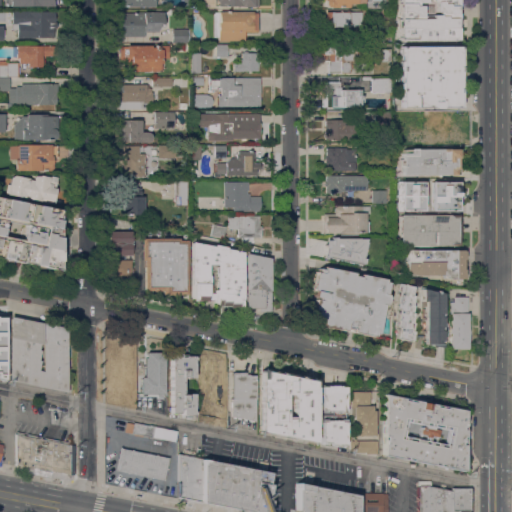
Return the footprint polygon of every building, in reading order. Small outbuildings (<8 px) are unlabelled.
[(401,28),(398,28),(398,18),(401,18),(401,11),(399,11),(399,2),(400,2),(400,0),(458,0),(458,39),(401,39),(401,28)] [(26,36),(26,24),(17,24),(17,12),(46,11),(46,10),(53,10),(53,24),(49,24),(49,36),(26,36)] [(120,36),(120,35),(119,35),(119,29),(120,29),(120,13),(134,12),(134,11),(162,11),(162,14),(164,15),(164,18),(162,19),(162,26),(157,26),(157,31),(144,31),(144,36),(120,36)] [(251,11),(257,11),(257,31),(244,31),(244,40),(218,40),(218,36),(213,36),(213,12),(218,12),(218,11),(251,11)] [(349,11),(361,11),(361,26),(333,26),(333,22),(326,22),(325,11),(349,11)] [(11,41),(0,41),(0,27),(11,27),(11,41)] [(186,29),(186,42),(172,42),(171,29),(186,29)] [(383,30),(383,41),(374,41),(374,42),(362,42),(362,31),(383,30)] [(27,62),(17,62),(17,45),(40,45),(40,43),(44,43),(44,45),(52,45),(52,55),(44,55),(44,66),(33,66),(31,67),(30,67),(28,67),(27,66),(27,62)] [(227,43),(227,56),(218,56),(218,58),(216,58),(216,56),(215,56),(215,44),(227,43)] [(119,46),(126,46),(126,45),(168,45),(167,57),(161,57),(161,69),(158,69),(158,71),(140,70),(140,71),(126,71),(126,59),(119,58),(119,46)] [(325,45),(366,45),(366,53),(355,53),(355,60),(349,60),(349,72),(327,72),(327,60),(324,60),(324,53),(325,53),(325,45)] [(460,46),(460,106),(401,107),(401,91),(400,91),(400,88),(398,88),(398,84),(399,83),(399,82),(401,82),(401,76),(399,76),(398,75),(398,70),(400,70),(400,66),(398,66),(398,62),(399,61),(399,60),(401,60),(401,54),(399,54),(398,53),(398,48),(400,48),(400,46),(460,46)] [(389,61),(379,61),(379,48),(389,48),(389,61)] [(257,70),(242,70),(242,71),(232,71),(233,62),(239,62),(239,59),(241,59),(241,52),(242,52),(243,51),(246,51),(247,52),(258,52),(257,70)] [(199,72),(190,72),(190,52),(199,52),(199,72)] [(0,63),(6,63),(6,62),(18,62),(18,76),(0,76),(0,63)] [(9,90),(0,90),(0,77),(9,77),(9,90)] [(171,77),(171,86),(152,86),(152,77),(171,77)] [(203,77),(203,85),(190,85),(190,77),(203,77)] [(260,105),(217,106),(217,95),(219,95),(219,89),(209,90),(208,78),(259,77),(260,105)] [(389,78),(389,96),(371,96),(370,78),(389,78)] [(321,94),(325,94),(325,81),(338,81),(338,86),(339,86),(339,89),(359,89),(359,95),(361,95),(361,98),(359,98),(359,106),(359,108),(357,109),(341,109),(341,108),(330,108),(329,107),(329,106),(321,106),(321,94)] [(57,83),(57,94),(56,94),(56,104),(31,104),(15,104),(15,86),(21,86),(21,83),(57,83)] [(145,84),(145,87),(150,87),(150,92),(152,92),(152,102),(149,102),(149,108),(139,108),(139,101),(120,101),(120,93),(118,93),(118,84),(122,84),(145,84)] [(191,107),(191,93),(206,94),(210,96),(212,101),(210,106),(205,108),(191,107)] [(173,111),(173,128),(154,128),(154,111),(173,111)] [(388,111),(388,124),(373,124),(373,111),(388,111)] [(259,114),(259,137),(231,137),(231,140),(207,140),(207,129),(214,129),(214,124),(213,124),(213,120),(226,120),(226,113),(259,114)] [(26,114),(45,114),(45,115),(57,115),(57,129),(54,129),(56,130),(57,133),(57,135),(56,137),(54,138),(51,139),(14,138),(15,130),(21,125),(21,116),(25,116),(26,114)] [(431,139),(431,131),(430,131),(430,125),(431,125),(431,118),(454,118),(454,129),(451,129),(451,136),(453,136),(453,139),(431,139)] [(127,141),(127,136),(120,136),(120,131),(123,131),(123,119),(140,120),(140,131),(146,131),(148,132),(149,133),(150,135),(151,136),(150,139),(149,140),(148,141),(127,141)] [(343,119),(343,120),(345,120),(345,122),(344,122),(344,124),(354,124),(354,139),(324,139),(324,119),(343,119)] [(394,122),(404,122),(404,125),(408,125),(408,142),(394,142),(394,122)] [(375,151),(374,143),(388,142),(388,150),(375,151)] [(14,170),(14,159),(17,159),(17,144),(50,144),(50,155),(52,155),(52,161),(53,163),(53,168),(52,169),(49,169),(49,170),(14,170)] [(176,144),(176,159),(157,159),(157,144),(176,144)] [(213,157),(213,149),(207,149),(207,144),(224,145),(224,157),(213,157)] [(143,175),(120,175),(120,145),(139,146),(139,153),(144,153),(143,175)] [(344,147),(344,148),(354,148),(355,160),(354,160),(354,170),(325,170),(325,147),(344,147)] [(456,149),(456,168),(458,168),(458,174),(401,174),(401,165),(398,165),(398,159),(401,159),(401,149),(456,149)] [(225,174),(225,173),(215,173),(215,162),(224,163),(230,158),(233,158),(233,156),(236,156),(236,154),(237,154),(238,151),(253,151),(253,155),(254,155),(254,159),(253,159),(253,163),(259,163),(259,169),(255,169),(255,175),(225,174)] [(5,197),(53,199),(54,176),(6,174),(5,197)] [(365,175),(365,189),(345,189),(345,190),(340,190),(339,190),(339,192),(335,192),(333,194),(331,194),(330,192),(325,192),(325,185),(323,185),(323,181),(325,181),(325,175),(365,175)] [(186,205),(174,205),(174,179),(186,180),(186,205)] [(223,207),(223,181),(247,181),(247,190),(246,190),(246,193),(249,193),(249,196),(260,196),(260,211),(243,211),(243,210),(241,210),(241,212),(239,212),(239,210),(232,210),(232,207),(231,207),(231,208),(226,208),(226,207),(223,207)] [(421,181),(394,181),(393,209),(421,210),(421,181)] [(455,181),(428,181),(427,209),(454,209),(455,181)] [(143,214),(122,214),(122,196),(127,196),(127,187),(141,187),(140,196),(143,196),(143,214)] [(371,190),(385,190),(384,202),(371,202),(371,190)] [(42,267),(42,268),(32,266),(32,264),(9,260),(9,261),(0,260),(0,196),(59,209),(59,220),(57,228),(59,228),(59,270),(42,267)] [(360,205),(360,206),(369,206),(368,213),(365,213),(364,221),(367,221),(367,231),(364,231),(364,232),(323,232),(323,213),(334,213),(334,207),(336,205),(360,205)] [(457,215),(457,245),(435,244),(435,231),(432,231),(432,245),(399,244),(399,243),(399,216),(399,214),(457,215)] [(237,237),(237,228),(228,228),(228,216),(236,216),(236,215),(258,215),(258,225),(260,225),(260,237),(237,237)] [(225,226),(223,238),(210,235),(212,224),(225,226)] [(130,255),(107,255),(107,231),(130,231),(130,255)] [(363,264),(324,256),(326,250),(325,250),(326,248),(327,248),(327,245),(324,245),(324,239),(330,239),(330,236),(335,237),(335,238),(365,238),(361,257),(364,258),(363,264)] [(169,293),(169,294),(161,294),(161,290),(160,290),(158,291),(153,291),(152,290),(144,290),(144,260),(141,260),(141,238),(178,238),(178,240),(187,240),(187,294),(179,294),(177,296),(172,295),(170,293),(169,293)] [(215,302),(213,302),(213,299),(206,299),(206,300),(194,300),(194,298),(191,298),(191,284),(190,284),(190,241),(213,246),(213,244),(225,246),(225,248),(234,250),(234,251),(235,251),(235,250),(241,252),(241,299),(240,299),(240,307),(228,308),(228,306),(220,306),(220,305),(215,305),(215,302)] [(462,250),(464,250),(464,259),(462,259),(462,269),(464,269),(464,277),(462,277),(462,278),(450,278),(442,276),(442,274),(417,274),(417,275),(405,273),(405,271),(403,271),(403,261),(405,261),(405,250),(462,250)] [(378,252),(378,254),(385,254),(385,265),(364,265),(364,252),(378,252)] [(270,310),(258,311),(258,307),(245,307),(245,253),(270,258),(270,310)] [(131,278),(109,278),(109,259),(131,259),(131,278)] [(353,273),(352,275),(358,276),(359,274),(383,279),(383,281),(387,282),(384,294),(385,294),(385,295),(387,296),(385,305),(382,304),(376,334),(374,333),(373,336),(352,332),(353,329),(344,327),(344,330),(314,324),(315,321),(312,320),(313,316),(311,315),(314,299),(317,299),(317,297),(312,296),(314,290),(311,290),(315,271),(318,272),(318,268),(322,269),(322,266),(353,273)] [(412,286),(410,295),(412,295),(410,304),(411,304),(410,312),(412,313),(410,322),(412,322),(410,331),(412,331),(410,341),(395,338),(397,327),(395,326),(396,320),(395,320),(397,309),(395,309),(396,302),(395,302),(397,291),(395,290),(396,283),(412,286)] [(441,293),(441,347),(434,346),(434,347),(430,347),(431,344),(424,343),(424,333),(422,332),(422,330),(424,330),(424,319),(422,319),(422,317),(424,317),(424,306),(422,306),(422,304),(424,304),(424,303),(422,303),(422,301),(420,301),(420,298),(419,298),(419,296),(421,296),(421,286),(427,288),(427,289),(441,293)] [(467,296),(467,327),(469,327),(469,334),(467,334),(467,348),(449,348),(449,333),(448,333),(448,328),(449,328),(449,301),(453,301),(453,296),(467,296)] [(9,380),(9,316),(66,327),(66,392),(9,380)] [(181,356),(181,354),(189,354),(190,356),(193,355),(193,357),(193,360),(192,360),(192,377),(192,379),(182,379),(182,394),(185,394),(185,393),(193,393),(193,408),(193,411),(193,414),(192,415),(192,418),(167,418),(168,352),(170,352),(171,351),(176,351),(177,352),(179,352),(179,356),(181,356)] [(164,397),(157,397),(157,395),(141,395),(140,377),(144,377),(143,358),(144,358),(144,357),(145,357),(145,352),(163,352),(164,352),(164,397)] [(260,431),(260,368),(267,369),(279,371),(279,372),(289,374),(289,373),(298,375),(304,377),(304,376),(306,376),(307,376),(308,377),(314,379),(314,442),(260,431)] [(254,421),(254,422),(252,421),(251,421),(228,418),(228,371),(243,372),(244,372),(244,375),(245,375),(245,374),(248,374),(248,375),(253,375),(254,375),(254,379),(254,398),(254,421)] [(344,386),(345,386),(345,413),(339,413),(337,413),(319,413),(319,386),(320,386),(320,384),(332,384),(338,384),(344,384),(344,386)] [(377,454),(364,455),(364,452),(353,453),(353,451),(349,451),(349,440),(352,440),(348,392),(351,392),(351,391),(369,391),(369,405),(372,405),(372,410),(374,410),(374,432),(375,439),(376,439),(377,454)] [(382,454),(381,394),(419,401),(419,402),(426,404),(426,403),(451,408),(451,406),(456,407),(455,409),(462,410),(462,421),(464,421),(464,430),(462,430),(462,470),(382,454)] [(319,416),(320,416),(320,415),(344,415),(344,426),(344,450),(319,445),(319,416)] [(176,431),(174,442),(130,433),(123,432),(125,422),(132,423),(132,422),(165,428),(176,431)] [(71,443),(70,471),(66,471),(13,462),(12,461),(12,432),(66,440),(66,443),(71,443)] [(119,447),(114,471),(163,480),(167,457),(119,447)] [(268,483),(269,483),(268,484),(268,500),(269,500),(268,503),(268,505),(264,511),(249,511),(200,501),(176,497),(177,453),(269,471),(269,472),(269,473),(268,483)] [(449,490),(449,487),(467,487),(467,510),(456,510),(456,511),(415,511),(415,480),(428,480),(428,484),(449,490)] [(353,511),(353,494),(293,482),(293,509),(297,509),(294,511),(353,511)] [(355,492),(355,511),(386,511),(386,493),(355,492)]
